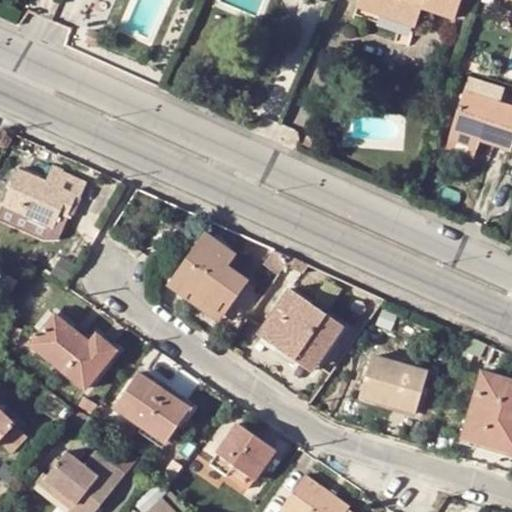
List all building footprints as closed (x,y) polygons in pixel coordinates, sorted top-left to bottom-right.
[(360,0),(358,6),(382,15),(386,4),(420,15),(423,7),(456,18),(462,0),(360,0)] [(420,15),(386,4),(382,15),(416,26),(420,15)] [(508,27),(511,17),(499,14),(496,23),(508,27)] [(511,103),(466,89),(453,129),(483,139),(511,148),(511,103)] [(453,129),(447,148),(457,151),(458,144),(479,152),(483,139),(453,129)] [(46,181),(17,169),(2,204),(16,211),(53,227),(59,213),(62,206),(69,209),(76,194),(80,196),(86,183),(52,168),(46,181)] [(69,209),(62,206),(59,213),(66,216),(69,209)] [(49,236),(53,227),(16,211),(12,219),(49,236)] [(237,255),(206,233),(169,285),(213,315),(217,310),(225,315),(249,280),(229,266),(237,255)] [(280,274),(286,265),(291,258),(274,250),(265,264),(280,274)] [(291,258),(286,265),(302,273),(307,265),(291,258)] [(289,289),(263,326),(280,339),(276,344),(296,358),(300,352),(316,364),(342,326),(289,289)] [(225,315),(217,310),(213,315),(221,320),(225,315)] [(91,341),(55,313),(31,343),(85,386),(116,349),(97,333),(91,341)] [(259,332),(276,344),(280,339),(263,326),(259,332)] [(474,341),(471,340),(467,350),(480,356),(484,346),(474,341)] [(316,364),(300,352),(296,358),(312,370),(316,364)] [(427,373),(371,356),(360,396),(415,412),(427,373)] [(511,380),(482,371),(462,437),(498,447),(500,440),(511,443),(511,380)] [(139,374),(116,407),(142,425),(142,424),(166,440),(189,408),(139,374)] [(0,410),(0,442),(16,426),(0,410)] [(238,424),(209,463),(227,475),(228,473),(231,470),(249,484),(274,450),(238,424)] [(511,443),(500,440),(498,447),(511,451),(511,443)] [(94,511),(113,488),(108,485),(120,470),(95,450),(84,465),(68,452),(46,479),(77,504),(70,511),(94,511)] [(173,474),(167,468),(161,474),(167,479),(173,474)] [(124,474),(120,470),(108,485),(113,488),(124,474)] [(304,475),(280,509),(283,511),(344,511),(345,511),(348,507),(304,475)] [(168,511),(159,502),(150,511),(151,511),(168,511)]
